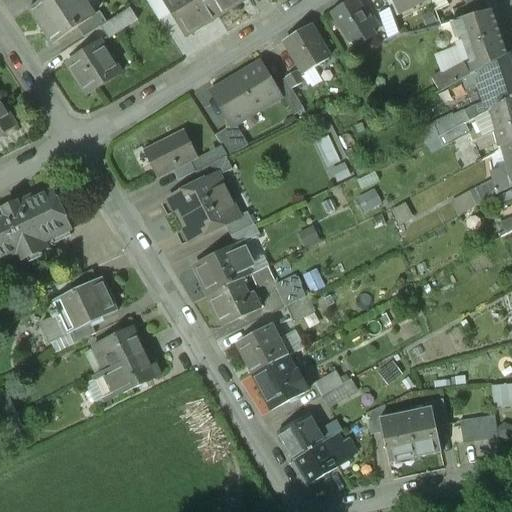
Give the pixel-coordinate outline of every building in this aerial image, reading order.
[(44,0),(31,9),(54,45),(78,29),(94,19),(93,18),(81,0),(44,0)] [(170,14),(161,0),(145,0),(159,21),(170,14)] [(161,0),(170,14),(184,37),(217,16),(206,0),(161,0)] [(206,0),(217,16),(243,0),(206,0)] [(358,0),(352,0),(333,12),(351,42),(355,39),(357,43),(373,33),(372,31),(381,26),(375,17),(371,20),(358,0)] [(393,0),(391,1),(399,16),(429,0),(393,0)] [(486,0),(463,0),(466,7),(453,11),(450,4),(435,12),(442,26),(457,22),(491,11),(486,0)] [(399,16),(391,1),(388,3),(395,18),(399,16)] [(108,23),(101,27),(108,38),(138,20),(131,9),(108,23)] [(491,11),(457,22),(470,61),(474,74),(480,71),(506,56),(491,11)] [(93,18),(94,19),(78,29),(84,39),(101,27),(108,23),(101,13),(93,18)] [(310,27),(285,42),(304,74),(330,59),(310,27)] [(101,42),(66,64),(87,96),(122,74),(101,42)] [(506,56),(480,71),(483,80),(478,82),(480,85),(487,105),(478,108),(477,107),(473,108),(477,118),(490,110),(510,99),(511,98),(511,64),(509,55),(506,56)] [(462,81),(474,74),(470,61),(441,76),(448,89),(462,81)] [(262,64),(215,92),(235,125),(236,125),(282,96),(276,85),(262,64)] [(483,80),(480,71),(474,74),(462,81),(468,91),(480,85),(478,82),(483,80)] [(286,79),(293,90),(304,84),(297,73),(286,79)] [(276,85),(282,96),(293,90),(286,79),(276,85)] [(293,90),(282,96),(294,116),(305,110),(293,90)] [(511,98),(510,99),(490,110),(492,119),(498,144),(502,143),(511,140),(511,98)] [(0,99),(0,134),(16,124),(0,99)] [(466,124),(477,118),(473,108),(454,117),(453,115),(433,124),(440,138),(466,124)] [(492,119),(490,110),(477,118),(466,124),(470,131),(492,119)] [(236,125),(235,125),(216,137),(222,147),(229,157),(250,147),(236,125)] [(184,132),(144,152),(158,179),(191,163),(198,159),(184,132)] [(511,140),(502,143),(511,176),(492,181),(497,196),(504,192),(511,187),(511,140)] [(229,157),(222,147),(198,159),(191,163),(196,174),(227,158),(229,157)] [(233,171),(227,158),(196,174),(202,184),(218,176),(219,178),(233,171)] [(202,184),(171,200),(170,204),(175,213),(178,212),(182,221),(229,198),(219,178),(218,176),(202,184)] [(490,200),(497,196),(492,181),(470,193),(478,207),(490,200)] [(15,203),(2,209),(3,212),(0,213),(0,263),(15,256),(18,262),(46,249),(43,243),(69,230),(61,211),(63,210),(58,200),(55,201),(50,189),(16,205),(15,203)] [(496,211),(510,203),(504,192),(497,196),(490,200),(496,211)] [(229,198),(182,221),(186,230),(184,231),(188,241),(192,242),(225,226),(239,219),(239,218),(229,198)] [(239,218),(239,219),(225,226),(231,237),(255,226),(248,213),(239,218)] [(508,235),(511,232),(511,219),(501,225),(508,235)] [(255,226),(231,237),(236,247),(243,244),(244,245),(260,237),(255,226)] [(236,247),(195,266),(210,296),(246,279),(250,277),(245,266),(252,263),(244,245),(243,244),(236,247)] [(268,269),(251,277),(257,290),(274,282),(268,269)] [(75,292),(97,281),(92,271),(70,281),(75,292)] [(296,276),(275,285),(286,308),(306,298),(296,276)] [(75,292),(51,303),(57,314),(51,317),(52,320),(41,325),(50,346),(70,336),(92,326),(118,313),(102,279),(97,281),(75,292)] [(246,279),(210,296),(224,327),(260,310),(246,279)] [(306,298),(286,308),(293,322),(316,312),(309,297),(306,298)] [(96,335),(92,326),(70,336),(75,346),(96,335)] [(280,341),(272,326),(237,345),(253,376),(289,357),(280,341)] [(133,331),(95,349),(101,362),(107,359),(112,369),(145,354),(133,331)] [(112,369),(94,378),(107,405),(162,378),(157,368),(152,370),(145,354),(112,369)] [(289,357),(253,376),(272,412),(305,395),(305,394),(310,392),(298,370),(291,356),(289,357)] [(394,364),(381,374),(390,385),(403,376),(394,364)] [(336,373),(315,384),(322,397),(343,385),(336,373)] [(343,385),(322,397),(329,409),(358,393),(351,381),(343,385)] [(511,385),(492,387),(495,408),(511,406),(511,385)] [(0,402),(0,423),(18,415),(10,398),(0,402)] [(443,401),(430,404),(435,427),(436,427),(436,428),(448,426),(443,401)] [(430,410),(388,419),(386,413),(380,414),(383,432),(383,433),(390,465),(391,465),(390,461),(414,456),(414,459),(440,453),(440,455),(442,454),(436,428),(436,427),(435,427),(430,404),(429,404),(430,410)] [(380,414),(386,413),(385,406),(367,415),(371,436),(383,433),(383,432),(380,414)] [(18,415),(0,423),(0,444),(26,432),(18,415)] [(309,415),(277,434),(294,462),(325,443),(342,432),(336,422),(319,432),(309,415)] [(495,417),(472,420),(475,443),(498,440),(495,417)] [(325,443),(294,462),(309,486),(340,467),(332,453),(325,443)] [(332,453),(340,467),(354,458),(345,445),(332,453)]
